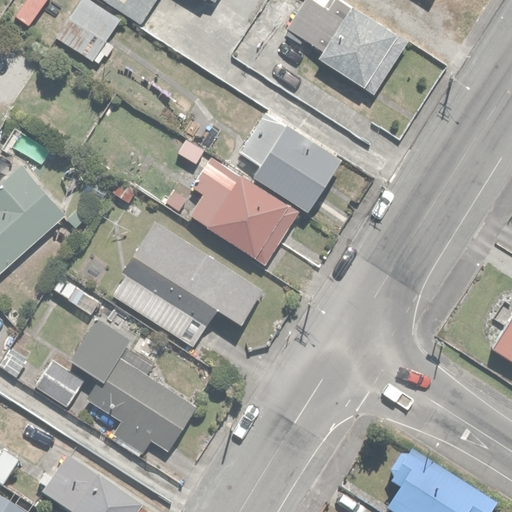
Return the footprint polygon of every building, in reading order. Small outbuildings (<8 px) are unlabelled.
[(75,0),(55,33),(91,56),(119,13),(97,0),(75,0)] [(106,0),(137,19),(148,0),(106,0)] [(396,29),(349,0),(300,0),(286,23),(321,45),(314,55),(361,84),(396,29)] [(338,153),(262,106),(234,152),(253,163),(248,171),(306,205),(338,153)] [(293,204),(207,152),(189,183),(199,189),(186,211),(262,257),(293,204)] [(0,261),(62,206),(20,159),(0,176),(0,261)] [(189,339),(210,301),(240,319),(263,279),(149,215),(119,267),(123,269),(109,294),(189,339)] [(99,294),(60,269),(49,286),(87,312),(99,294)] [(511,306),(488,343),(511,358),(511,306)] [(190,400),(117,353),(127,336),(93,314),(66,355),(97,375),(85,394),(122,418),(115,428),(142,445),(148,436),(161,444),(190,400)] [(15,333),(0,355),(0,362),(26,381),(39,363),(23,352),(30,343),(15,333)] [(49,357),(33,383),(66,403),(82,377),(49,357)] [(26,457),(0,443),(0,481),(9,487),(26,457)] [(486,511),(492,502),(405,448),(382,487),(389,491),(379,508),(384,511),(486,511)] [(139,511),(144,504),(63,450),(38,492),(67,511),(66,511),(139,511)] [(25,511),(0,496),(0,511),(25,511)]
